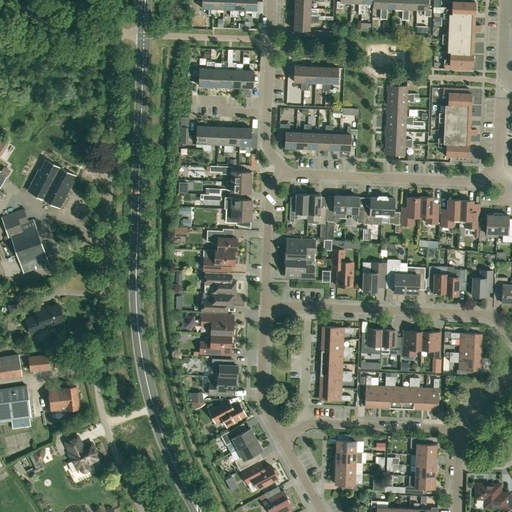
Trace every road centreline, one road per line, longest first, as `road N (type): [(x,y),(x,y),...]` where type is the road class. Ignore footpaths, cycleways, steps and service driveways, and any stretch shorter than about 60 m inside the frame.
road 1 (secondary): [(155,409),(140,365),(132,254),(144,0)]
road 2 (residential): [(105,423),(96,353),(107,299),(114,34)]
road 3 (residential): [(497,172),(468,183),(284,169)]
road 4 (residential): [(511,339),(482,314),(306,306)]
road 5 (residential): [(456,431),(302,427)]
road 6 (residential): [(264,305),(270,188),(284,169)]
road 7 (residential): [(281,441),(260,391),(264,305)]
road 8 (residential): [(302,427),(306,306)]
